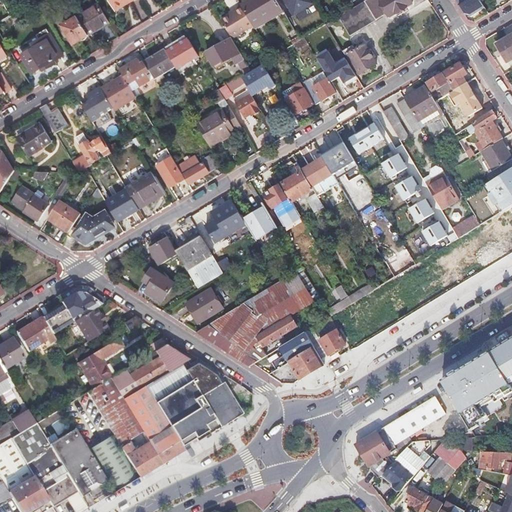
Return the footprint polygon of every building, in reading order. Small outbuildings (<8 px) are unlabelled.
[(0,0),(0,22),(10,16),(0,0)] [(106,0),(112,10),(126,2),(128,4),(134,0),(106,0)] [(148,14),(154,11),(147,0),(146,0),(141,3),(148,14)] [(254,28),(282,11),(277,3),(275,0),(252,0),(241,7),(253,26),(254,28)] [(313,4),(310,0),(283,0),(293,16),(313,4)] [(378,0),(366,0),(365,1),(376,20),(383,17),(377,7),(378,0)] [(411,4),(408,0),(379,0),(380,0),(390,17),(411,4)] [(479,2),(481,0),(458,0),(457,1),(455,2),(458,7),(464,15),(471,17),(484,9),(479,2)] [(376,20),(365,1),(351,9),(339,17),(350,36),(376,20)] [(126,2),(112,10),(114,12),(128,4),(126,2)] [(99,5),(77,18),(88,36),(110,24),(99,5)] [(253,26),(241,7),(241,6),(233,11),(234,12),(230,15),(220,21),(231,39),(253,26)] [(88,36),(77,18),(62,27),(73,46),(88,36)] [(36,36),(39,41),(19,53),(32,74),(62,56),(46,30),(36,36)] [(508,62),(511,68),(511,35),(497,45),(508,63),(508,62)] [(304,37),(299,40),(292,45),(296,50),(308,43),(304,37)] [(237,64),(244,60),(232,39),(205,54),(213,68),(231,59),(235,65),(237,64)] [(199,57),(188,40),(167,53),(176,68),(177,70),(199,57)] [(341,52),(344,56),(347,55),(359,75),(376,64),(364,44),(357,49),(354,45),(341,52)] [(285,55),(283,50),(276,55),(278,59),(285,55)] [(176,68),(167,53),(165,51),(144,63),(149,72),(150,73),(156,84),(165,79),(163,75),(176,68)] [(346,60),(337,66),(328,52),(317,59),(331,82),(340,77),(344,84),(356,77),(346,60)] [(243,74),(250,70),(244,60),(237,64),(243,74)] [(149,72),(144,63),(141,65),(138,61),(131,65),(125,68),(124,67),(119,70),(123,77),(131,91),(150,80),(147,75),(146,74),(149,72)] [(448,83),(454,91),(467,83),(463,77),(467,75),(461,64),(445,73),(450,81),(448,82),(448,83)] [(274,83),(270,76),(269,76),(264,67),(243,79),(248,88),(247,89),(251,95),(251,96),(274,83)] [(311,79),(303,84),(315,105),(335,93),(327,79),(323,72),(311,79)] [(0,74),(0,86),(4,93),(5,95),(11,91),(1,74),(0,74)] [(432,92),(448,83),(448,82),(443,74),(427,84),(432,92)] [(243,82),(239,76),(218,90),(225,100),(231,97),(228,91),(243,82)] [(114,111),(135,98),(131,91),(123,77),(101,90),(106,98),(114,111)] [(300,82),(281,94),(295,116),(313,105),(300,82)] [(483,108),(467,83),(454,91),(435,102),(443,115),(451,128),(459,124),(453,114),(458,111),(460,113),(462,111),(476,132),(492,122),(497,119),(487,105),(483,108)] [(421,128),(443,115),(435,102),(426,87),(404,100),(420,126),(421,128)] [(251,96),(251,95),(238,102),(237,100),(234,101),(244,118),(250,115),(251,116),(260,111),(251,96)] [(420,126),(404,100),(397,104),(405,118),(413,131),(420,126)] [(51,114),(46,106),(40,109),(55,134),(67,127),(57,110),(51,114)] [(228,107),(196,125),(211,149),(235,135),(235,136),(243,131),(243,130),(228,107)] [(196,125),(186,108),(180,112),(190,129),(196,125)] [(391,108),(383,113),(384,113),(391,126),(393,129),(399,139),(407,135),(399,122),(391,108)] [(503,139),(492,122),(476,132),(475,132),(481,141),(476,144),(481,152),(482,152),(501,140),(503,139)] [(31,132),(17,140),(27,157),(52,143),(40,124),(30,130),(31,132)] [(160,138),(153,128),(132,141),(138,151),(160,138)] [(16,138),(17,140),(31,132),(30,130),(16,138)] [(111,154),(105,145),(102,140),(101,138),(90,145),(88,142),(87,142),(83,135),(75,139),(78,143),(79,145),(80,146),(79,147),(86,158),(87,161),(85,162),(75,168),(79,173),(85,169),(90,166),(90,165),(98,160),(94,152),(99,150),(104,158),(106,156),(111,154)] [(474,156),(464,139),(459,142),(469,159),(474,156)] [(511,158),(501,140),(482,152),(493,171),(490,173),(495,181),(504,175),(511,169),(511,158)] [(357,167),(343,144),(322,157),(323,158),(336,180),(357,167)] [(380,156),(430,250),(453,238),(403,144),(380,156)] [(177,167),(167,150),(155,157),(160,165),(157,167),(170,188),(185,179),(177,167)] [(0,192),(14,171),(2,152),(0,153),(0,192)] [(185,179),(189,186),(221,166),(214,154),(199,163),(195,156),(189,160),(187,157),(184,159),(185,162),(177,167),(185,179)] [(302,171),(313,190),(315,194),(317,197),(339,184),(336,180),(323,158),(302,171)] [(302,171),(297,163),(294,165),(292,163),(284,167),(291,179),(282,185),(287,193),(286,193),(289,199),(292,203),(313,190),(302,171)] [(96,170),(93,164),(90,166),(85,169),(88,174),(96,170)] [(435,185),(447,178),(442,170),(437,168),(431,172),(430,177),(433,181),(435,185)] [(82,178),(88,174),(85,169),(79,173),(82,178)] [(43,181),(48,173),(35,172),(33,178),(43,181)] [(152,173),(126,188),(130,195),(137,207),(163,192),(152,173)] [(64,193),(74,177),(67,177),(59,190),(64,193)] [(426,184),(442,211),(449,206),(444,198),(455,191),(447,178),(435,185),(433,181),(426,184)] [(126,188),(123,184),(116,188),(122,200),(115,204),(112,199),(105,203),(108,208),(117,223),(139,210),(137,207),(130,195),(126,188)] [(296,211),(292,203),(289,199),(287,200),(279,186),(264,195),(273,209),(280,205),(284,211),(290,208),(293,212),(296,211)] [(33,197),(34,195),(21,188),(12,202),(24,210),(33,197)] [(101,196),(97,189),(92,196),(93,197),(94,197),(95,198),(96,198),(97,198),(98,198),(99,198),(99,197),(100,197),(101,197),(101,196)] [(137,207),(139,210),(164,195),(163,192),(137,207)] [(315,213),(324,208),(317,197),(315,194),(310,198),(308,203),(315,213)] [(39,201),(33,197),(24,210),(23,211),(38,221),(48,206),(39,201)] [(80,215),(59,202),(47,220),(68,233),(80,215)] [(243,219),(233,202),(212,214),(220,229),(234,220),(237,224),(243,220),(243,219)] [(278,229),(265,207),(243,219),(243,220),(256,241),(278,229)] [(92,220),(86,217),(73,237),(86,244),(113,228),(105,214),(92,220)] [(480,226),(475,218),(457,229),(456,228),(453,229),(459,239),(461,238),(475,229),(480,226)] [(198,290),(224,274),(201,237),(175,252),(198,290)] [(176,255),(167,240),(150,250),(160,265),(176,255)] [(224,273),(232,268),(222,250),(213,255),(224,273)] [(395,278),(416,265),(411,256),(390,269),(395,278)] [(173,284),(151,269),(143,280),(149,285),(145,291),(160,302),(173,284)] [(325,320),(331,317),(327,311),(303,270),(281,282),(299,312),(309,330),(325,320)] [(291,317),(299,312),(281,282),(249,301),(265,326),(273,322),(280,318),(283,322),(291,317)] [(67,291),(57,296),(61,303),(71,297),(77,293),(85,294),(91,297),(94,291),(85,285),(75,286),(67,291)] [(340,301),(348,298),(342,285),(335,289),(340,301)] [(352,304),(373,291),(370,285),(349,298),(352,304)] [(223,310),(211,289),(187,304),(199,324),(223,310)] [(61,303),(62,305),(73,322),(75,321),(75,320),(73,316),(83,310),(85,314),(96,308),(102,304),(91,297),(85,294),(77,293),(71,297),(61,303)] [(331,317),(352,304),(349,298),(327,311),(331,317)] [(265,326),(249,301),(196,333),(237,360),(265,326)] [(62,305),(42,317),(52,335),(73,322),(62,305)] [(75,321),(88,342),(109,329),(105,322),(100,315),(96,308),(85,314),(75,320),(75,321)] [(42,317),(16,333),(27,351),(47,339),(49,342),(55,339),(52,335),(42,317)] [(144,323),(134,317),(124,323),(129,332),(144,323)] [(296,327),(291,317),(283,322),(280,318),(273,322),(276,326),(258,337),(259,339),(251,344),(256,351),(263,346),(296,327)] [(328,324),(325,320),(309,330),(306,332),(315,348),(322,360),(346,346),(337,330),(321,340),(315,331),(328,324)] [(273,322),(265,326),(237,360),(248,367),(268,355),(263,346),(256,351),(251,344),(259,339),(258,337),(276,326),(273,322)] [(269,375),(283,384),(294,384),(299,381),(326,365),(322,360),(315,348),(306,332),(298,337),(280,348),(279,348),(284,356),(272,364),(276,371),(269,375)] [(124,335),(119,338),(124,346),(129,343),(124,335)] [(12,338),(0,345),(0,362),(4,369),(24,358),(12,338)] [(78,363),(94,388),(110,379),(109,377),(111,376),(101,360),(103,359),(124,346),(119,338),(78,363)] [(152,353),(165,345),(161,338),(148,346),(152,353)] [(511,390),(495,362),(490,354),(442,383),(471,431),(496,416),(489,405),(511,392),(511,390)] [(109,377),(110,379),(113,377),(103,359),(101,360),(111,376),(109,377)] [(0,380),(0,394),(10,388),(4,378),(0,380)] [(87,392),(81,396),(90,411),(94,409),(95,411),(98,409),(87,392)] [(407,415),(418,432),(446,415),(436,398),(407,415)] [(62,408),(36,423),(40,430),(66,414),(62,408)] [(15,425),(19,433),(36,423),(31,415),(15,425)] [(375,475),(379,479),(382,476),(387,471),(413,443),(409,438),(418,432),(407,415),(385,429),(356,447),(370,468),(375,475)] [(0,445),(10,439),(19,433),(15,425),(12,420),(0,427),(0,445)] [(49,444),(77,492),(81,497),(89,492),(87,488),(94,484),(100,485),(107,481),(88,450),(74,427),(71,429),(72,431),(49,444)] [(107,481),(114,493),(139,477),(120,445),(113,435),(88,450),(107,481)] [(454,440),(461,452),(473,452),(473,439),(454,440)] [(384,478),(401,492),(414,477),(430,459),(424,453),(430,446),(430,442),(423,442),(413,443),(387,471),(388,472),(384,478)] [(428,473),(443,486),(465,461),(457,450),(446,442),(437,454),(441,457),(428,473)] [(34,478),(52,507),(66,498),(77,492),(49,444),(42,449),(44,453),(26,465),(34,478)] [(487,469),(498,470),(499,463),(502,464),(502,461),(508,461),(511,462),(511,457),(511,456),(511,453),(489,453),(483,453),(480,471),(487,472),(487,469)] [(511,465),(505,464),(503,475),(511,476),(511,465)] [(12,499),(19,511),(43,511),(52,507),(34,478),(9,493),(12,499)] [(0,505),(12,499),(9,493),(0,479),(0,505)] [(418,511),(427,511),(434,500),(433,500),(414,489),(407,502),(417,508),(415,510),(418,511)] [(66,498),(74,511),(81,511),(88,508),(81,497),(77,492),(66,498)] [(511,511),(511,497),(510,496),(510,495),(506,493),(504,498),(508,500),(503,510),(508,511),(511,511)] [(439,511),(443,505),(434,500),(427,511),(439,511)] [(462,511),(463,511),(447,502),(443,511),(442,511),(462,511)]
